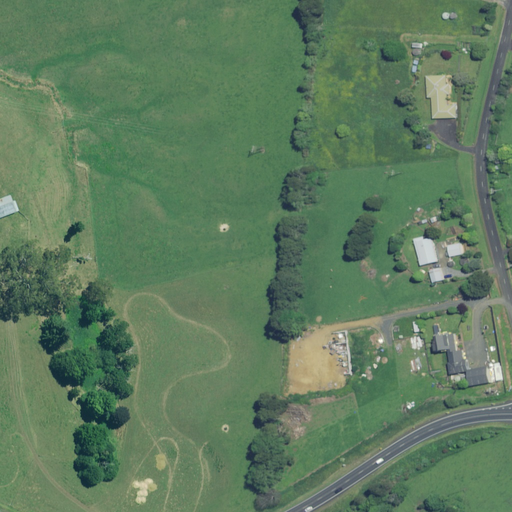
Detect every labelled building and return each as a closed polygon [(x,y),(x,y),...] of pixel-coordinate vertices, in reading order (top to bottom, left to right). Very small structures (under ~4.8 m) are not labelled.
[(451,94),(450,76),(429,76),(430,98),(434,98),(434,119),(456,118),(456,104),(448,104),(447,95),(451,94)] [(15,202),(0,207),(0,217),(19,211),(15,202)] [(423,236),(413,239),(420,266),(437,261),(431,238),(424,240),(423,236)] [(462,243),(447,247),(450,257),(464,254),(462,243)] [(441,268),(429,271),(432,283),(444,280),(441,268)] [(449,374),(466,371),(463,350),(455,351),(453,334),(431,337),(433,352),(447,350),(449,362),(447,362),(449,374)] [(485,368),(466,372),(469,386),(488,382),(485,368)]
